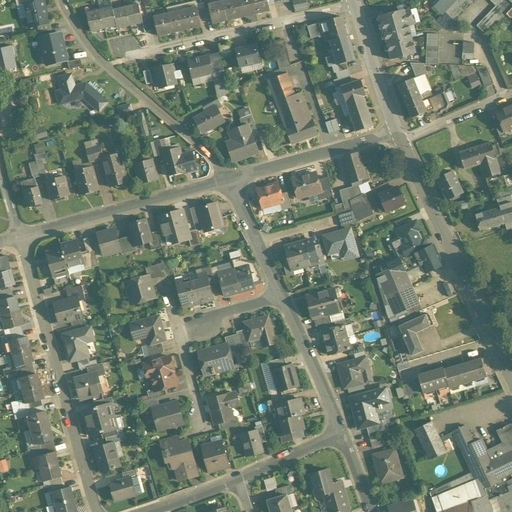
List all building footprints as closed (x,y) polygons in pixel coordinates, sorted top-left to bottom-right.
[(41,0),(32,2),(23,4),(25,15),(28,28),(48,24),(42,0),(41,0)] [(237,0),(232,0),(223,2),(227,20),(241,17),(237,0)] [(252,0),(237,0),(241,17),(256,14),(252,0)] [(252,0),(256,14),(270,11),(269,7),(267,0),(252,0)] [(305,0),(292,0),(295,12),(308,9),(305,0)] [(435,0),(432,4),(451,24),(474,0),(435,0)] [(196,1),(181,5),(183,11),(197,8),(196,4),(196,2),(196,1)] [(223,2),(209,6),(209,8),(212,20),(213,24),(227,20),(223,2)] [(16,6),(18,14),(18,17),(25,15),(23,4),(16,6)] [(139,5),(126,8),(130,26),(142,23),(143,23),(142,21),(139,5)] [(181,5),(167,8),(168,14),(183,11),(181,5)] [(112,8),(100,11),(104,29),(117,26),(113,11),(112,8)] [(126,8),(113,11),(117,26),(117,29),(130,26),(126,8)] [(197,8),(183,11),(187,29),(201,26),(201,22),(198,11),(197,8)] [(209,8),(203,9),(206,21),(212,20),(209,8)] [(203,9),(198,11),(201,22),(206,21),(203,9)] [(154,18),(152,10),(146,11),(148,19),(151,31),(157,30),(154,18)] [(405,10),(386,15),(382,13),(377,21),(381,23),(383,30),(385,30),(386,33),(384,34),(387,45),(412,38),(409,26),(416,24),(414,16),(412,16),(411,10),(405,11),(405,10)] [(100,11),(87,14),(91,32),(104,29),(100,11)] [(183,11),(168,14),(173,33),(187,29),(183,11)] [(154,18),(157,30),(158,36),(173,33),(168,14),(154,18)] [(477,15),(471,21),(476,26),(482,20),(477,15)] [(342,17),(327,22),(332,41),(348,36),(342,17)] [(148,19),(142,21),(143,23),(145,32),(151,31),(148,19)] [(327,22),(308,27),(311,39),(319,37),(319,38),(324,37),(326,43),(330,41),(332,41),(327,22)] [(62,34),(40,39),(46,65),(68,60),(68,59),(67,59),(64,44),(65,44),(62,34)] [(332,41),(330,41),(335,56),(338,65),(346,63),(355,60),(348,36),(332,41)] [(412,38),(387,45),(391,60),(399,58),(400,59),(407,57),(407,56),(416,53),(412,38)] [(285,40),(273,43),(276,55),(277,61),(279,69),(279,70),(282,69),(291,66),(285,40)] [(220,54),(221,58),(231,56),(228,42),(218,45),(220,54)] [(464,42),(464,59),(474,59),(475,42),(464,42)] [(258,45),(236,50),(240,67),(261,62),(258,45)] [(210,56),(213,73),(215,73),(224,71),(221,58),(220,54),(210,56)] [(210,56),(188,61),(192,78),(201,76),(213,73),(210,56)] [(335,56),(327,58),(330,68),(338,65),(335,56)] [(81,60),(68,62),(70,69),(82,67),(81,60)] [(277,61),(270,63),(272,71),(279,69),(277,61)] [(261,62),(240,67),(242,75),(263,70),(261,62)] [(346,63),(338,65),(340,72),(348,69),(346,63)] [(424,64),(410,64),(416,78),(424,75),(427,74),(424,64)] [(174,65),(155,69),(160,88),(176,85),(174,78),(173,73),(175,72),(174,65)] [(493,85),(490,65),(478,67),(479,73),(470,74),(472,88),(493,85)] [(279,70),(265,75),(266,78),(281,72),(283,72),(282,69),(279,70)] [(340,72),(336,73),(338,79),(350,75),(348,69),(340,72)] [(149,70),(143,72),(146,83),(151,81),(149,70)] [(180,71),(175,72),(173,73),(174,78),(177,79),(182,78),(180,71)] [(224,71),(215,73),(218,82),(218,85),(227,83),(224,71)] [(213,73),(201,76),(203,85),(218,82),(215,73),(213,73)] [(288,73),(269,80),(286,129),(305,122),(295,95),(288,73)] [(52,74),(38,77),(40,83),(54,80),(52,74)] [(86,84),(75,87),(72,75),(59,78),(63,91),(57,92),(60,105),(84,98),(100,112),(108,103),(86,84)] [(350,75),(338,79),(341,87),(353,83),(350,75)] [(431,91),(424,75),(416,78),(413,79),(421,96),(431,91)] [(413,79),(398,86),(405,102),(421,96),(413,79)] [(353,83),(341,87),(343,92),(346,101),(346,102),(363,96),(366,95),(361,80),(353,83)] [(431,91),(421,96),(423,101),(433,97),(431,91)] [(302,92),(295,95),(305,122),(312,120),(302,92)] [(343,92),(331,96),(334,104),(339,103),(346,101),(343,92)] [(423,101),(427,112),(431,111),(433,115),(436,114),(438,115),(441,113),(442,111),(447,109),(449,105),(444,93),(433,97),(423,101)] [(225,96),(218,99),(222,106),(229,102),(225,96)] [(363,96),(346,102),(350,114),(356,132),(373,126),(363,96)] [(421,96),(405,102),(412,119),(427,112),(423,101),(421,96)] [(218,99),(203,108),(206,113),(216,108),(218,110),(223,107),(222,106),(218,99)] [(346,101),(339,103),(344,116),(350,114),(346,102),(346,101)] [(131,105),(119,108),(121,115),(133,112),(131,105)] [(249,107),(239,111),(242,118),(251,115),(249,109),(249,107)] [(511,115),(509,107),(496,113),(504,132),(511,128),(511,115)] [(206,113),(195,119),(203,133),(211,128),(213,130),(216,128),(216,126),(224,121),(218,110),(216,108),(206,113)] [(144,114),(138,115),(144,138),(150,136),(144,114)] [(251,115),(242,118),(245,127),(248,126),(252,138),(259,135),(251,115)] [(337,119),(326,123),(330,134),(341,131),(337,119)] [(305,122),(286,129),(292,144),(318,134),(313,120),(312,120),(305,122)] [(245,127),(234,131),(238,140),(233,141),(228,143),(234,161),(258,153),(252,138),(248,126),(245,127)] [(170,147),(167,138),(153,142),(154,142),(157,156),(157,157),(163,155),(162,152),(178,148),(177,145),(170,147)] [(92,141),(84,143),(85,146),(86,150),(93,148),(92,141)] [(280,141),(270,144),(273,151),(282,147),(280,141)] [(497,141),(460,152),(464,167),(502,156),(497,141)] [(154,142),(147,144),(151,158),(157,156),(154,142)] [(101,146),(93,148),(97,160),(103,159),(104,158),(101,146)] [(93,148),(86,150),(89,161),(96,160),(97,160),(93,148)] [(178,148),(162,152),(163,155),(169,177),(185,172),(181,156),(179,148),(178,148)] [(192,153),(181,156),(185,172),(185,173),(197,170),(192,153)] [(41,154),(34,156),(36,164),(43,163),(41,154)] [(363,154),(348,158),(356,185),(371,181),(368,169),(368,170),(363,154)] [(116,155),(104,158),(103,159),(106,169),(119,165),(116,155)] [(152,160),(135,165),(140,185),(158,180),(152,160)] [(83,166),(81,161),(73,163),(75,171),(92,167),(91,163),(83,166)] [(35,162),(28,164),(31,177),(33,176),(33,179),(34,179),(34,178),(40,177),(35,162)] [(43,163),(36,164),(40,177),(46,175),(43,163)] [(106,169),(105,169),(111,188),(128,183),(123,164),(119,165),(106,169)] [(75,171),(82,196),(99,191),(92,167),(75,171)] [(455,172),(439,179),(449,200),(467,191),(455,172)] [(316,173),(293,180),(298,198),(322,192),(320,185),(319,185),(316,173)] [(64,176),(47,181),(52,201),(70,196),(64,176)] [(33,179),(20,183),(23,192),(27,208),(41,204),(34,179),(33,179)] [(279,184),(257,189),(262,207),(283,202),(279,184)] [(403,189),(384,196),(391,213),(410,206),(403,189)] [(502,209),(477,216),(482,231),(511,221),(511,202),(501,206),(502,209)] [(221,207),(201,212),(207,236),(227,231),(221,207)] [(186,209),(167,214),(173,235),(177,235),(179,243),(194,239),(186,209)] [(150,219),(133,225),(139,245),(156,239),(150,219)] [(401,247),(410,272),(428,264),(432,272),(448,265),(439,243),(434,247),(430,237),(426,239),(422,230),(426,228),(422,220),(402,228),(410,243),(401,247)] [(356,229),(327,238),(331,258),(348,252),(350,262),(362,257),(356,229)] [(118,230),(104,234),(109,257),(124,253),(118,230)] [(67,243),(68,247),(73,264),(87,260),(81,240),(67,243)] [(312,240),(299,244),(305,267),(319,263),(312,240)] [(407,321),(424,311),(410,272),(401,247),(393,243),(379,250),(391,274),(379,279),(391,319),(404,314),(407,321)] [(305,267),(299,244),(285,247),(292,270),(305,267)] [(68,247),(49,252),(55,274),(74,268),(73,264),(68,247)] [(2,257),(0,257),(0,272),(9,270),(5,257),(5,256),(2,257)] [(253,260),(239,263),(246,292),(268,287),(269,279),(263,267),(255,269),(253,260)] [(233,296),(246,292),(239,263),(225,267),(233,296)] [(211,269),(199,272),(207,304),(220,301),(211,269)] [(9,270),(0,272),(0,288),(9,286),(13,285),(13,284),(9,270)] [(187,308),(207,304),(199,272),(179,278),(187,308)] [(156,277),(134,285),(138,309),(159,302),(156,277)] [(9,286),(0,288),(0,294),(11,291),(9,286)] [(341,288),(334,290),(340,312),(347,310),(341,288)] [(334,290),(307,297),(313,319),(314,319),(329,314),(340,312),(334,290)] [(0,294),(0,300),(13,297),(11,291),(0,294)] [(0,300),(0,316),(18,311),(14,297),(0,300)] [(81,297),(61,304),(67,326),(83,321),(87,321),(81,297)] [(18,311),(0,316),(4,330),(9,329),(20,326),(22,326),(18,311)] [(329,314),(314,319),(316,328),(332,323),(329,314)] [(169,317),(138,326),(141,341),(155,339),(156,346),(173,342),(169,317)] [(431,317),(403,328),(413,358),(427,353),(420,336),(436,330),(431,317)] [(273,318),(244,325),(249,345),(264,341),(266,353),(281,348),(273,318)] [(350,318),(335,323),(336,328),(344,326),(344,327),(352,325),(350,318)] [(20,326),(9,329),(10,335),(22,332),(20,326)] [(336,328),(323,332),(326,344),(347,338),(344,327),(344,326),(336,328)] [(70,338),(77,365),(94,360),(91,347),(100,345),(97,330),(70,338)] [(10,335),(0,338),(2,343),(8,342),(24,337),(22,332),(10,335)] [(24,337),(8,342),(11,355),(29,350),(25,337),(24,337)] [(347,338),(326,344),(329,355),(348,350),(350,349),(350,347),(347,338)] [(8,342),(2,343),(5,356),(11,355),(8,342)] [(363,344),(350,347),(350,349),(348,350),(350,356),(352,355),(365,352),(363,344)] [(230,345),(201,353),(208,379),(218,376),(217,369),(225,367),(227,372),(236,370),(230,345)] [(29,350),(11,355),(15,367),(14,367),(15,367),(32,363),(32,362),(29,350)] [(365,352),(352,355),(354,361),(366,358),(367,358),(365,352)] [(410,362),(407,352),(396,356),(399,365),(410,362)] [(5,356),(8,369),(9,369),(14,367),(15,367),(11,355),(5,356)] [(175,357),(151,367),(154,379),(180,372),(175,357)] [(354,361),(339,365),(345,388),(348,387),(363,383),(372,381),(366,358),(354,361)] [(482,360),(469,363),(474,380),(487,376),(482,360)] [(32,363),(15,367),(14,367),(9,369),(11,375),(33,368),(32,363)] [(474,380),(469,363),(457,367),(462,384),(474,380)] [(298,365),(276,373),(280,397),(304,390),(298,365)] [(462,384),(457,367),(444,371),(449,386),(449,388),(462,384)] [(33,368),(11,375),(12,380),(12,381),(18,379),(35,374),(33,368)] [(11,375),(9,369),(8,369),(2,371),(3,377),(6,376),(11,375)] [(449,386),(444,371),(444,369),(431,372),(436,390),(449,386)] [(180,372),(154,379),(157,390),(183,384),(180,372)] [(436,390),(431,372),(418,376),(424,394),(436,390)] [(84,378),(86,400),(106,395),(100,373),(84,378)] [(35,374),(18,379),(21,392),(39,387),(39,386),(39,387),(36,375),(36,374),(35,374)] [(21,392),(18,379),(12,381),(16,393),(21,392)] [(363,383),(348,387),(350,393),(365,389),(363,383)] [(39,387),(21,392),(24,400),(25,404),(28,404),(41,400),(43,400),(42,399),(39,387)] [(385,390),(352,399),(359,428),(366,426),(378,423),(378,422),(374,409),(380,407),(381,411),(383,411),(383,409),(389,407),(389,408),(390,408),(385,390)] [(21,392),(16,393),(18,401),(24,400),(21,392)] [(239,392),(211,403),(219,430),(235,425),(231,413),(243,409),(239,392)] [(18,401),(11,403),(14,414),(30,409),(28,404),(25,404),(24,400),(18,401)] [(41,400),(28,404),(30,409),(42,406),(41,400)] [(305,401),(282,406),(285,419),(306,415),(308,414),(305,401)] [(181,402),(161,410),(164,425),(166,434),(186,429),(181,402)] [(42,406),(30,409),(31,415),(44,412),(42,406)] [(90,414),(93,425),(120,417),(118,406),(90,414)] [(30,409),(14,414),(15,420),(26,417),(31,415),(30,409)] [(31,415),(26,417),(30,431),(48,426),(45,415),(44,412),(45,412),(44,412),(31,415)] [(311,433),(306,415),(285,419),(282,421),(286,440),(311,433)] [(120,417),(93,425),(97,436),(122,427),(120,417)] [(378,423),(366,426),(370,438),(386,433),(383,421),(378,422),(378,423)] [(432,422),(415,430),(430,461),(445,454),(446,453),(432,422)] [(465,425),(453,431),(457,438),(469,432),(465,425)] [(48,426),(30,431),(34,444),(33,444),(34,445),(40,444),(51,440),(52,440),(52,439),(52,440),(48,426)] [(505,427),(503,428),(503,429),(498,432),(504,444),(490,450),(494,458),(511,449),(511,428),(511,426),(506,428),(505,427)] [(30,431),(22,433),(25,447),(32,445),(34,445),(33,444),(34,444),(30,431)] [(262,432),(244,437),(249,461),(266,456),(262,432)] [(476,480),(445,493),(448,499),(483,484),(485,490),(501,482),(500,480),(511,473),(511,449),(494,458),(491,460),(481,439),(474,443),(469,432),(457,438),(473,473),(476,480)] [(382,436),(370,440),(373,448),(385,445),(382,436)] [(51,440),(40,444),(41,449),(53,446),(51,440)] [(192,441),(170,446),(180,485),(197,480),(196,473),(200,471),(192,441)] [(226,442),(203,448),(211,475),(233,469),(226,442)] [(32,445),(25,447),(27,453),(34,451),(32,445)] [(53,446),(41,449),(43,455),(54,452),(53,446)] [(114,446),(100,451),(106,474),(128,467),(126,455),(116,459),(114,446)] [(34,451),(27,453),(29,459),(37,457),(43,455),(41,449),(34,451)] [(395,450),(374,456),(376,465),(377,464),(382,483),(400,478),(395,460),(397,459),(395,450)] [(43,455),(37,457),(38,457),(38,459),(41,469),(58,465),(57,459),(55,452),(43,455)] [(58,465),(41,469),(44,481),(44,482),(50,481),(61,478),(62,477),(58,465)] [(332,484),(328,470),(311,475),(317,497),(324,495),(328,511),(346,511),(350,511),(350,510),(342,482),(332,484)] [(473,473),(430,493),(432,498),(445,493),(476,480),(473,473)] [(511,473),(500,480),(501,482),(485,490),(489,501),(499,496),(511,491),(511,494),(511,473)] [(61,478),(50,481),(51,486),(63,483),(61,478)] [(273,478),(264,481),(267,492),(277,489),(273,478)] [(136,482),(112,489),(117,507),(141,500),(136,482)] [(63,483),(51,486),(53,492),(64,489),(63,483)] [(492,511),(489,501),(483,484),(448,499),(445,493),(432,498),(436,511),(492,511)] [(290,486),(277,489),(279,497),(276,498),(287,495),(287,496),(292,494),(290,486)] [(56,505),(74,500),(71,488),(71,487),(64,489),(53,492),(53,493),(56,505)] [(511,511),(511,494),(511,491),(499,496),(506,511),(511,511)] [(53,493),(45,495),(48,507),(50,507),(56,505),(53,493)] [(287,496),(287,495),(276,498),(267,501),(270,511),(282,511),(291,509),(287,496)] [(489,501),(492,511),(506,511),(499,496),(489,501)] [(77,511),(74,500),(56,505),(58,511),(77,511)] [(416,511),(413,501),(389,508),(390,511),(416,511)]
